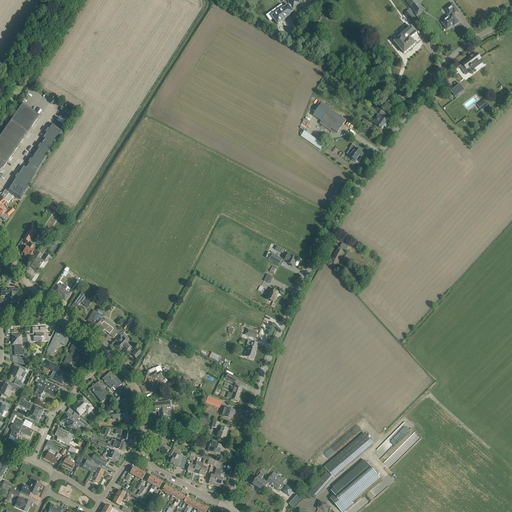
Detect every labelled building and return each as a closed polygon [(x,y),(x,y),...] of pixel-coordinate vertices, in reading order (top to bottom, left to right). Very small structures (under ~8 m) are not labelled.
[(272,12),(267,16),(270,21),(274,19),(278,25),(290,16),(289,15),(293,12),(290,7),(292,6),(293,8),(300,3),(297,0),(287,0),(290,4),(289,5),(288,5),(284,8),(274,15),(272,12)] [(416,0),(405,0),(417,15),(424,10),(416,0)] [(443,26),(444,25),(447,29),(453,25),(454,26),(459,22),(453,14),(454,14),(458,11),(452,3),(445,9),(449,14),(447,16),(448,17),(442,22),(442,23),(441,23),(443,26)] [(415,17),(409,10),(404,14),(411,21),(415,17)] [(411,27),(394,42),(404,54),(416,44),(411,38),(417,33),(411,27)] [(467,60),(457,68),(460,66),(464,72),(464,71),(466,75),(469,72),(467,69),(472,66),(474,69),(475,68),(483,62),(484,62),(485,63),(481,57),(481,58),(480,58),(477,54),(473,56),(473,55),(470,57),(471,58),(467,61),(467,60)] [(484,86),(478,78),(474,81),(480,89),(481,88),(483,90),(485,88),(484,86)] [(459,85),(451,91),(455,96),(464,89),(460,84),(459,85)] [(0,172),(29,132),(40,116),(22,102),(10,119),(0,133),(0,172)] [(322,103),(313,115),(321,121),(330,109),(322,103)] [(319,123),(325,128),(329,131),(331,128),(337,133),(346,120),(330,109),(321,121),(319,123)] [(378,115),(377,117),(373,122),(382,129),(384,126),(385,127),(387,124),(386,123),(387,121),(378,115)] [(373,126),(363,119),(361,123),(370,129),(373,126)] [(24,195),(23,195),(36,175),(35,174),(64,132),(51,123),(41,137),(43,138),(24,167),(22,166),(6,191),(21,200),(24,195)] [(300,136),(321,150),(324,145),(304,131),(300,136)] [(353,151),(349,157),(353,159),(352,160),(356,163),(358,159),(359,156),(361,157),(363,154),(357,149),(358,148),(353,144),(350,148),(353,151)] [(50,204),(46,210),(54,215),(57,209),(50,204)] [(6,214),(9,217),(15,211),(12,208),(6,214)] [(28,242),(36,231),(31,227),(26,235),(23,238),(28,242)] [(28,248),(26,247),(23,253),(25,254),(25,255),(30,259),(33,255),(32,254),(33,251),(31,250),(34,246),(31,244),(28,248)] [(344,260),(348,262),(365,271),(369,263),(348,251),(347,254),(338,249),(332,259),(333,260),(332,263),(336,265),(337,262),(338,263),(341,258),(344,259),(344,260)] [(35,261),(32,266),(38,270),(41,266),(42,264),(43,262),(39,259),(41,256),(42,255),(38,252),(37,254),(33,259),(35,260),(35,261)] [(279,258),(268,252),(265,257),(268,259),(276,263),(279,258)] [(293,268),(295,263),(294,262),(296,259),(294,258),(294,257),(286,253),(282,261),(287,263),(290,265),(289,266),(293,268)] [(264,281),(270,283),(273,277),(267,274),(264,281)] [(58,285),(52,292),(57,296),(56,297),(59,299),(59,298),(60,298),(64,301),(70,294),(64,290),(66,287),(62,284),(60,287),(58,285)] [(77,284),(72,292),(75,294),(80,286),(77,284)] [(15,303),(15,302),(17,302),(19,301),(19,297),(17,296),(17,289),(1,289),(1,296),(8,296),(8,303),(15,303)] [(89,293),(84,289),(72,305),(76,308),(81,302),(88,307),(87,308),(88,308),(96,297),(91,292),(89,294),(88,294),(89,293)] [(276,291),(272,289),(269,295),(267,294),(266,297),(267,297),(266,300),(273,303),(276,295),(274,294),(276,291)] [(97,312),(93,310),(87,321),(91,323),(97,312)] [(96,325),(94,329),(101,335),(104,330),(109,334),(109,335),(113,338),(116,334),(119,330),(115,326),(114,327),(110,324),(111,323),(105,319),(104,321),(101,318),(96,325)] [(130,325),(127,322),(122,328),(126,330),(130,325)] [(45,349),(45,350),(54,331),(51,337),(50,337),(48,337),(48,334),(46,334),(46,328),(48,328),(48,327),(40,328),(40,332),(38,332),(38,328),(32,328),(33,328),(33,335),(27,335),(27,334),(29,348),(27,338),(34,337),(34,341),(33,341),(33,342),(49,341),(45,349)] [(246,329),(244,335),(255,339),(258,333),(246,329)] [(51,357),(52,354),(53,354),(59,342),(65,345),(69,338),(69,337),(68,338),(61,335),(61,334),(57,332),(47,351),(48,352),(46,355),(51,357)] [(124,349),(127,352),(131,347),(128,344),(129,342),(127,340),(128,338),(123,333),(119,337),(116,341),(118,343),(115,346),(116,346),(119,348),(118,349),(119,349),(122,346),(124,348),(124,349)] [(22,335),(12,335),(12,344),(13,344),(13,345),(14,345),(14,346),(15,356),(20,355),(24,355),(24,349),(22,349),(22,345),(22,338),(22,335)] [(80,343),(74,340),(70,350),(72,351),(68,357),(67,356),(64,363),(70,365),(71,362),(73,363),(77,356),(88,361),(91,355),(79,349),(79,350),(77,349),(80,343)] [(245,352),(243,357),(244,357),(248,358),(247,359),(249,359),(252,360),(254,355),(254,354),(254,353),(256,350),(255,350),(257,344),(252,341),(249,347),(248,348),(247,347),(245,352)] [(137,348),(132,354),(136,359),(142,353),(137,348)] [(44,367),(56,372),(53,379),(63,384),(63,383),(66,377),(72,380),(74,374),(47,361),(44,367)] [(235,361),(231,371),(246,377),(251,365),(247,364),(246,365),(235,361)] [(12,377),(11,377),(16,379),(14,384),(19,386),(19,387),(21,387),(25,389),(27,386),(22,383),(22,382),(27,373),(25,372),(26,369),(22,367),(19,366),(15,364),(13,367),(16,368),(12,377)] [(147,372),(145,372),(141,375),(143,379),(142,379),(144,383),(145,382),(146,382),(147,384),(151,392),(156,390),(160,387),(162,391),(175,383),(173,379),(168,382),(166,378),(165,379),(161,372),(162,371),(160,366),(155,368),(154,367),(147,372)] [(118,388),(122,384),(121,384),(114,377),(115,377),(110,372),(102,379),(111,389),(113,387),(115,390),(118,388)] [(226,377),(225,378),(236,384),(238,379),(225,372),(223,376),(226,377)] [(181,382),(199,390),(201,385),(191,381),(191,380),(183,377),(181,382)] [(38,387),(34,395),(36,396),(38,397),(37,400),(41,402),(42,401),(43,399),(40,398),(41,396),(43,391),(54,396),(54,397),(59,387),(54,385),(48,382),(47,382),(47,383),(45,382),(46,381),(45,381),(43,380),(40,378),(40,379),(37,378),(36,380),(39,381),(38,383),(37,384),(36,386),(38,387)] [(5,385),(0,394),(5,396),(7,397),(10,391),(13,392),(14,390),(17,391),(19,387),(19,386),(14,384),(11,382),(9,387),(5,385)] [(108,400),(112,397),(105,389),(103,391),(97,383),(90,388),(90,389),(91,388),(94,392),(102,402),(107,398),(108,400)] [(230,399),(232,400),(237,402),(242,389),(234,386),(231,394),(232,394),(230,399)] [(73,408),(80,415),(85,410),(88,413),(93,408),(82,397),(78,402),(78,403),(73,408)] [(207,397),(205,403),(220,408),(222,402),(207,397)] [(19,405),(31,411),(28,418),(38,422),(37,421),(41,414),(43,410),(24,401),(25,399),(22,398),(19,405)] [(7,408),(9,405),(0,400),(0,415),(0,416),(4,417),(6,413),(3,412),(6,407),(7,408)] [(123,408),(121,408),(122,414),(132,413),(130,400),(125,400),(122,401),(123,408)] [(160,420),(165,420),(171,419),(170,402),(154,403),(154,412),(159,411),(160,420)] [(220,416),(226,418),(231,420),(231,419),(234,411),(223,407),(220,416)] [(117,414),(112,415),(113,419),(124,418),(125,425),(128,425),(128,427),(133,426),(133,424),(132,413),(122,414),(117,414)] [(13,414),(9,422),(11,423),(15,416),(17,417),(18,417),(18,416),(16,415),(15,415),(13,414)] [(69,424),(67,427),(74,431),(79,422),(86,429),(89,426),(76,414),(73,418),(66,414),(62,420),(69,424)] [(12,431),(10,435),(16,438),(19,431),(30,437),(33,431),(29,429),(22,425),(20,425),(21,421),(16,419),(12,426),(12,425),(10,428),(11,430),(12,431)] [(224,440),(227,432),(229,433),(229,431),(227,430),(228,430),(218,426),(219,423),(213,421),(211,427),(217,429),(216,432),(218,432),(217,437),(224,440),(223,440),(224,440)] [(65,444),(70,434),(59,429),(56,435),(60,437),(58,441),(59,442),(59,443),(60,443),(60,442),(65,444)] [(116,429),(115,434),(124,435),(123,440),(129,441),(130,441),(132,438),(133,434),(125,432),(124,432),(123,432),(123,430),(116,429)] [(365,433),(346,449),(356,460),(374,443),(365,433)] [(416,437),(412,440),(414,443),(421,439),(418,435),(416,436),(416,437)] [(112,442),(110,447),(122,451),(124,443),(122,443),(120,442),(118,441),(118,442),(113,440),(112,442)] [(165,454),(169,451),(171,449),(166,444),(166,443),(164,440),(157,446),(165,454)] [(212,441),(211,443),(210,443),(207,451),(219,455),(220,452),(222,453),(223,450),(224,451),(225,448),(222,446),(222,444),(212,441)] [(332,446),(323,454),(327,459),(336,451),(332,446)] [(104,454),(103,457),(104,458),(109,460),(109,458),(111,459),(111,461),(115,462),(116,461),(117,461),(118,458),(120,454),(118,453),(113,451),(111,451),(112,450),(108,449),(107,451),(105,454),(105,455),(104,454)] [(173,457),(173,458),(170,463),(177,467),(182,459),(178,457),(179,455),(177,454),(179,451),(174,449),(170,456),(173,457)] [(346,449),(335,459),(344,470),(356,460),(346,449)] [(45,458),(55,464),(58,458),(59,455),(56,453),(54,456),(49,452),(45,458)] [(84,454),(82,457),(84,458),(87,460),(84,464),(96,471),(94,476),(92,480),(93,481),(93,482),(94,483),(95,483),(96,483),(97,482),(98,483),(101,475),(102,476),(104,471),(98,468),(101,464),(92,459),(86,455),(84,454)] [(94,455),(92,459),(101,464),(105,467),(108,463),(103,460),(98,457),(94,455)] [(66,459),(65,459),(62,465),(72,470),(75,464),(69,461),(70,458),(68,456),(66,459)] [(207,465),(211,466),(213,459),(205,456),(204,459),(208,461),(207,465)] [(211,475),(210,477),(210,479),(208,484),(213,485),(212,485),(213,483),(215,483),(221,462),(213,459),(211,466),(215,467),(216,469),(215,474),(214,474),(214,476),(211,475)] [(344,470),(335,459),(325,467),(335,478),(344,470)] [(335,495),(330,499),(341,511),(343,511),(353,504),(351,502),(379,477),(365,461),(334,488),(334,489),(331,491),(332,492),(335,495)] [(195,467),(193,473),(199,475),(202,466),(202,463),(196,462),(195,467)] [(221,484),(224,485),(226,480),(220,478),(222,471),(221,471),(223,467),(225,466),(226,464),(221,462),(215,483),(217,484),(216,486),(220,488),(221,484)] [(202,466),(199,475),(205,477),(207,470),(206,470),(207,467),(202,466)] [(136,477),(139,470),(133,467),(130,473),(136,477)] [(139,470),(136,477),(142,480),(145,474),(139,470)] [(285,480),(280,477),(279,478),(276,476),(277,475),(274,472),(267,482),(258,476),(253,485),(263,491),(268,483),(278,490),(285,480)] [(326,472),(304,497),(309,501),(313,497),(315,499),(334,478),(326,472)] [(147,482),(153,485),(156,479),(150,475),(147,482)] [(163,482),(156,479),(153,485),(151,489),(154,490),(156,487),(159,489),(163,482)] [(1,488),(9,492),(11,488),(13,485),(5,481),(1,488)] [(40,489),(39,488),(41,485),(33,481),(30,488),(24,485),(21,493),(29,497),(30,493),(37,496),(37,494),(38,492),(39,492),(40,489)] [(73,489),(62,484),(58,492),(69,497),(73,489)] [(167,494),(171,487),(166,484),(162,490),(165,492),(165,493),(167,494)] [(283,491),(289,496),(293,490),(287,485),(283,491)] [(166,496),(164,498),(167,499),(169,496),(168,495),(169,495),(169,494),(172,496),(176,489),(171,487),(167,494),(166,496)] [(357,511),(382,492),(377,487),(351,508),(353,511),(352,511),(357,511)] [(9,493),(18,497),(20,493),(11,488),(9,492),(9,493)] [(176,489),(172,496),(175,497),(175,498),(176,499),(181,492),(176,489)] [(116,496),(122,500),(125,502),(129,496),(119,490),(116,496)] [(181,492),(176,499),(175,502),(177,503),(179,499),(182,501),(186,495),(181,492)] [(149,502),(153,505),(157,498),(153,495),(149,502)] [(184,511),(183,511),(186,511),(194,499),(189,496),(186,495),(182,501),(185,503),(186,503),(188,505),(188,506),(187,506),(186,508),(184,511)] [(297,495),(289,504),(293,508),(301,499),(297,495)] [(122,500),(116,496),(112,502),(119,506),(122,500)] [(21,498),(19,497),(15,507),(21,510),(25,511),(26,511),(29,506),(31,507),(32,503),(25,500),(22,498),(21,498)] [(186,511),(189,511),(192,508),(192,507),(195,508),(199,502),(194,499),(186,511)] [(199,511),(204,505),(199,502),(195,508),(198,510),(197,511),(196,511),(199,511)] [(324,511),(327,505),(321,502),(318,509),(324,511)]
